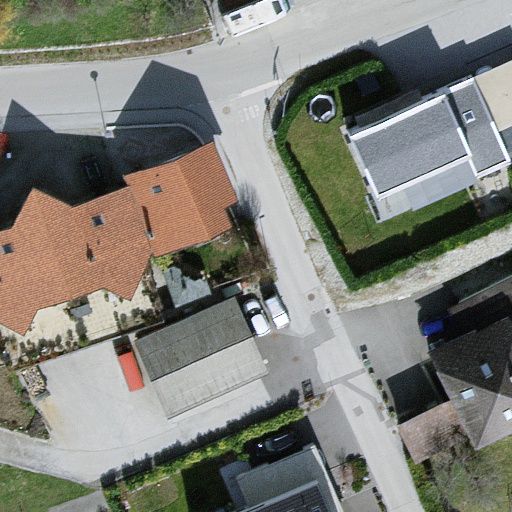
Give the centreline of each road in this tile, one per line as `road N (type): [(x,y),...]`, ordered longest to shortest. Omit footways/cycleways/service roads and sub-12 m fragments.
road 1 (residential): [(220,72),(406,511)]
road 2 (residential): [(0,91),(220,72)]
road 3 (unclassified): [(220,72),(416,0)]
